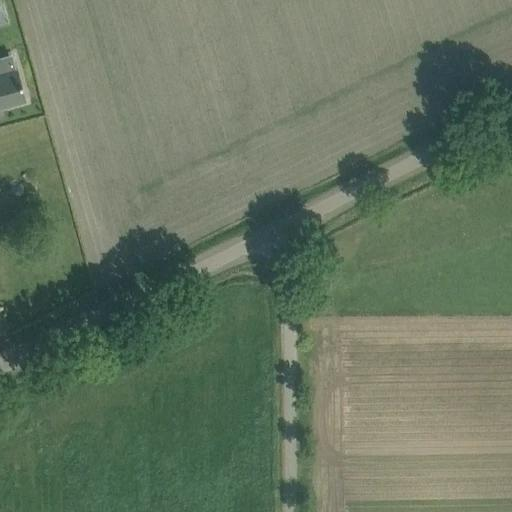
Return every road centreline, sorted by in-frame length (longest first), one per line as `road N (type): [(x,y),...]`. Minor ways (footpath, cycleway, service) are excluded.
road 1 (unclassified): [(0,368),(281,228)]
road 2 (unclassified): [(290,511),(290,294),(281,228)]
road 3 (unclassified): [(281,228),(511,116)]
